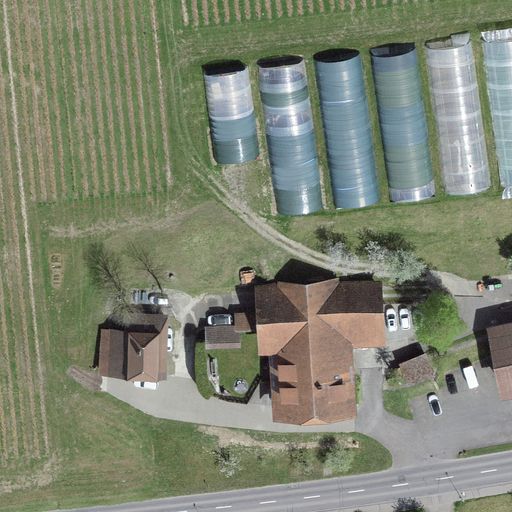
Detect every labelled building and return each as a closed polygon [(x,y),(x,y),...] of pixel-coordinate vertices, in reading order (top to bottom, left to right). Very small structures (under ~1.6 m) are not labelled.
[(419,46),(378,48),(387,195),(428,193),(419,46)] [(361,50),(318,54),(332,202),(375,198),(361,50)] [(277,208),(320,203),(304,56),(261,61),(277,208)] [(246,62),(203,69),(217,156),(260,149),(246,62)] [(376,282),(332,282),(261,286),(263,311),(236,313),(236,326),(263,324),(264,345),(280,344),(284,408),(344,404),(340,329),(378,327),(376,282)] [(128,329),(111,328),(109,366),(156,368),(159,315),(129,314),(128,329)] [(511,324),(493,329),(505,388),(511,386),(511,324)] [(411,379),(436,368),(426,347),(401,358),(411,379)]
